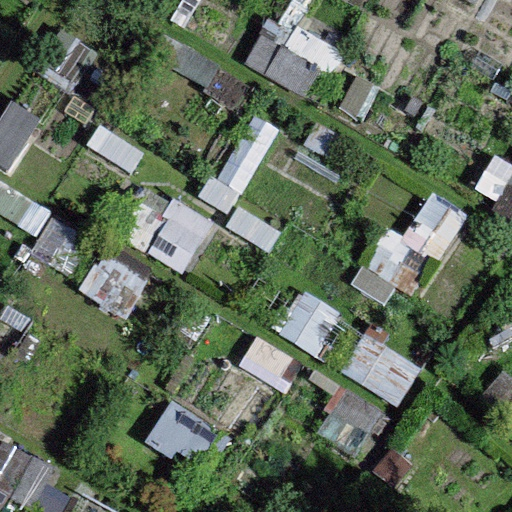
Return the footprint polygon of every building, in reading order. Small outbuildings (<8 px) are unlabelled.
[(314,101),(352,53),(290,6),(253,55),(314,101)] [(248,192),(286,126),(260,112),(223,177),(248,192)] [(511,147),(510,146),(481,194),(511,212),(511,147)] [(409,240),(445,261),(472,214),(435,194),(409,240)] [(184,199),(156,251),(193,271),(221,219),(184,199)] [(358,279),(385,301),(426,253),(399,231),(358,279)] [(109,252),(90,295),(140,316),(158,274),(109,252)] [(283,330),(324,354),(350,313),(308,288),(283,330)] [(373,334),(351,373),(406,405),(428,366),(373,334)] [(213,480),(239,434),(179,399),(153,446),(213,480)] [(0,451),(0,499),(43,511),(58,511),(73,463),(3,442),(0,451)]
